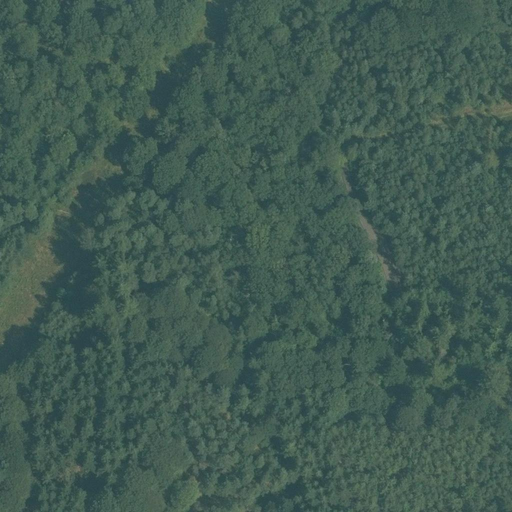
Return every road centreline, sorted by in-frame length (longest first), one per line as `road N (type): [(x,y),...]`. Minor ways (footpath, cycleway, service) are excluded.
road 1 (track): [(108,0),(130,18),(206,126),(314,102),(338,151),(511,115)]
road 2 (track): [(511,424),(331,422)]
